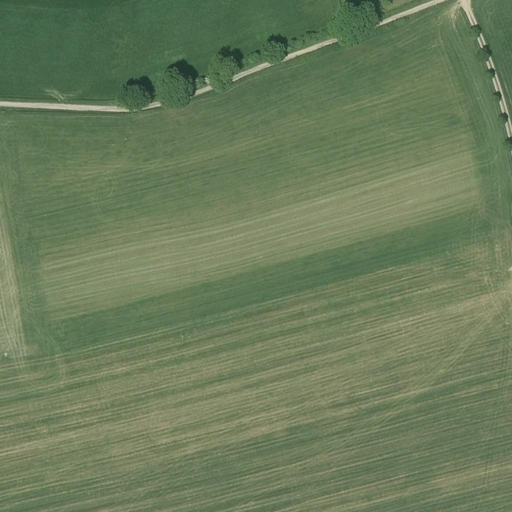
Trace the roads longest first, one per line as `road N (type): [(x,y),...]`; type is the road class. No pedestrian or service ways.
road 1 (track): [(441,0),(149,106),(0,104)]
road 2 (track): [(511,143),(463,0)]
